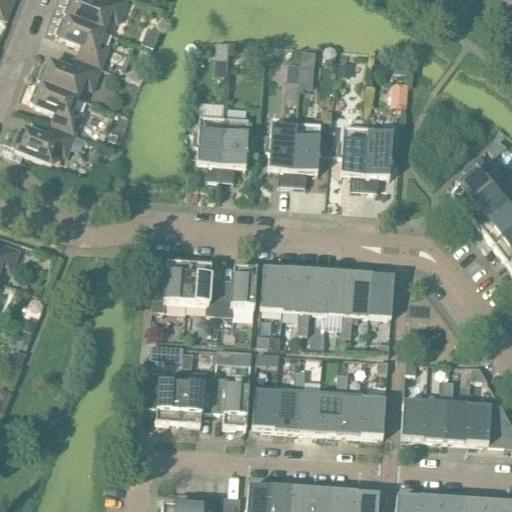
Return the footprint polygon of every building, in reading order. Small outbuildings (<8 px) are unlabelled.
[(0,0),(0,24),(3,25),(12,1),(10,0),(0,0)] [(66,22),(102,36),(107,24),(117,28),(125,7),(107,0),(99,0),(96,8),(75,0),(74,3),(69,1),(62,18),(67,20),(66,22)] [(79,53),(74,64),(99,74),(107,52),(97,48),(102,36),(66,22),(65,25),(61,23),(54,40),(59,42),(58,45),(79,53)] [(41,87),(40,90),(76,104),(81,91),(91,95),(99,74),(74,64),(70,75),(49,67),(48,70),(43,69),(36,86),(41,87)] [(53,120),(48,131),(73,141),(81,119),(71,115),(76,104),(40,90),(39,92),(35,90),(28,107),(33,109),(31,112),(53,120)] [(218,188),(222,125),(198,123),(197,137),(192,137),(191,153),(196,153),(195,172),(205,173),(204,187),(218,188)] [(247,126),(222,125),(218,188),(232,189),(233,175),(244,176),(245,157),(250,157),(251,141),(246,141),(247,126)] [(290,193),(294,129),(270,128),(269,142),(264,142),(263,158),(268,158),(266,177),(277,178),(276,192),(290,193)] [(319,131),(294,129),(290,193),(304,194),(305,180),(316,181),(317,162),(322,162),(323,146),(318,146),(319,131)] [(64,162),(73,141),(48,131),(44,143),(23,134),(22,137),(17,136),(10,153),(15,155),(14,157),(50,171),(54,159),(64,162)] [(362,198),(366,134),(342,133),(341,147),(336,147),(335,163),(340,163),(338,182),(349,183),(348,197),(362,198)] [(391,136),(366,134),(362,198),(376,199),(377,185),(388,186),(389,167),(394,167),(395,151),(390,150),(391,136)] [(493,163),(505,153),(496,146),(486,155),(493,163)] [(457,195),(449,202),(464,219),(490,196),(480,184),(490,176),(478,163),(462,177),(466,182),(454,192),(457,195)] [(511,203),(500,188),(490,196),(464,219),(477,235),(511,207),(511,203)] [(491,252),(511,235),(511,207),(477,235),(491,252)] [(511,235),(491,252),(504,270),(511,263),(511,235)] [(0,274),(9,278),(17,257),(0,249),(0,274)] [(164,309),(184,311),(187,271),(165,269),(164,284),(152,283),(150,318),(163,319),(164,309)] [(187,271),(184,311),(206,312),(205,322),(217,323),(220,287),(209,287),(210,272),(187,271)] [(231,288),(220,287),(217,323),(230,323),(231,314),(253,315),(255,276),(232,274),(231,288)] [(259,316),(281,317),(283,277),(261,276),(259,316)] [(281,317),(297,318),(302,319),(305,279),(283,277),(281,317)] [(324,320),(326,280),(305,279),(302,319),(297,318),(297,329),(307,330),(308,319),(324,320)] [(346,322),(348,282),(326,280),(324,320),(340,321),(346,322)] [(340,332),(350,333),(351,322),(367,323),(370,283),(348,282),(346,322),(340,321),(340,332)] [(370,283),(367,323),(389,325),(392,285),(370,283)] [(306,341),(307,330),(297,329),(296,340),(306,341)] [(349,344),(350,333),(340,332),(339,343),(349,344)] [(257,342),(256,353),(266,354),(267,343),(257,342)] [(388,351),(377,350),(377,361),(387,362),(388,351)] [(256,359),(255,371),(265,372),(266,360),(256,359)] [(386,368),(376,367),(375,379),(386,379),(386,368)] [(415,370),(404,369),(404,380),(414,381),(415,370)] [(478,374),(470,374),(469,387),(486,388),(478,374)] [(293,388),(303,389),(304,378),(293,377),(293,388)] [(146,379),(143,414),(155,415),(154,429),(176,431),(179,391),(158,390),(159,380),(146,379)] [(336,391),(346,392),(347,381),(336,380),(336,391)] [(179,391),(176,431),(199,432),(200,418),(211,419),(213,384),(201,383),(200,392),(179,391)] [(226,385),(213,384),(211,419),(222,419),(221,434),(244,435),(247,396),(226,394),(226,385)] [(442,387),(441,398),(451,399),(452,388),(442,387)] [(297,399),(302,399),(303,389),(293,388),(292,399),(275,398),(272,437),(294,439),(297,399)] [(345,402),(346,392),(336,391),(335,402),(318,401),(315,440),(337,442),(340,402),(345,402)] [(250,436),(272,437),(275,398),(253,396),(250,436)] [(451,399),(441,398),(440,409),(424,408),(421,448),(443,449),(446,409),(451,410),(451,399)] [(297,399),(294,439),(315,440),(318,401),(302,399),(297,399)] [(358,443),(361,403),(345,402),(340,402),(337,442),(358,443)] [(361,403),(358,443),(381,445),(384,405),(361,403)] [(399,446),(421,448),(424,408),(402,406),(399,446)] [(464,450),(467,411),(451,410),(446,409),(443,449),(464,450)] [(467,411),(464,450),(511,453),(511,435),(500,413),(467,411)] [(245,511),(267,511),(268,494),(247,493),(245,511)] [(289,511),(290,496),(268,494),(267,511),(289,511)] [(310,511),(312,497),(290,496),(289,511),(310,511)] [(332,511),(333,499),(312,497),(310,511),(332,511)] [(353,511),(355,500),(333,499),(332,511),(353,511)] [(161,511),(211,511),(212,503),(177,500),(175,511),(170,511),(162,511),(161,511)] [(355,500),(353,511),(376,511),(377,502),(355,500)] [(416,511),(417,505),(395,503),(394,511),(416,511)]
